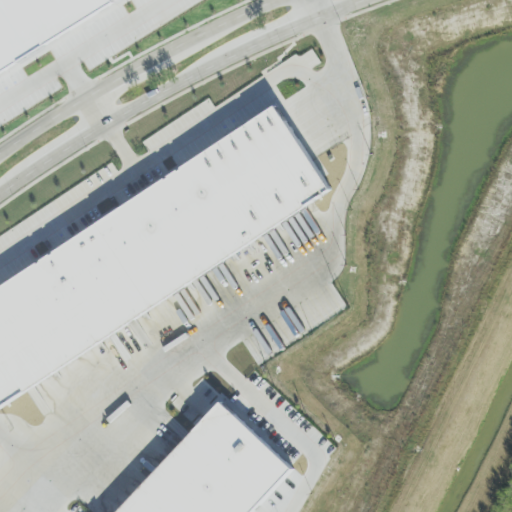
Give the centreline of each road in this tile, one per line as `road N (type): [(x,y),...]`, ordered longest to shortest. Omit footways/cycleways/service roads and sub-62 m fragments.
road 1 (secondary): [(103,125),(321,17)]
road 2 (secondary): [(280,0),(165,56)]
road 3 (secondary): [(0,194),(103,125)]
